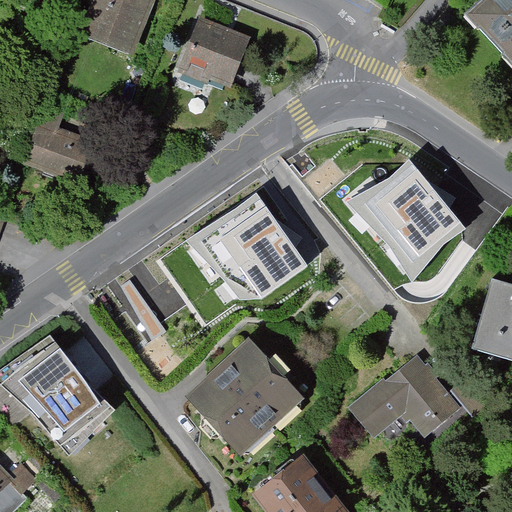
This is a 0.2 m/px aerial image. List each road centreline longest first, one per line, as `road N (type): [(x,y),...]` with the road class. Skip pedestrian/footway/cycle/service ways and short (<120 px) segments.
road 1 (residential): [(0,331),(303,118),(364,103)]
road 2 (residential): [(364,103),(400,107),(511,179)]
